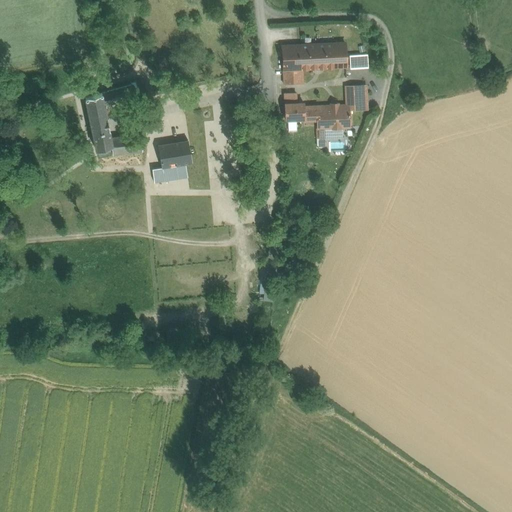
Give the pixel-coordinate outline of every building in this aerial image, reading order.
[(344,46),(276,49),(278,87),(306,85),(306,71),(345,70),(344,46)] [(102,95),(86,100),(94,155),(111,151),(111,157),(141,153),(141,138),(112,138),(107,109),(139,102),(135,87),(103,96),(102,95)] [(340,104),(313,106),(314,122),(315,134),(347,132),(346,113),(365,113),(364,87),(339,88),(340,104)] [(284,121),(314,122),(313,106),(299,106),(299,100),(284,104),(284,121)] [(180,155),(158,159),(160,169),(151,170),(154,187),(184,182),(180,155)] [(262,300),(275,300),(275,279),(262,278),(262,300)]
